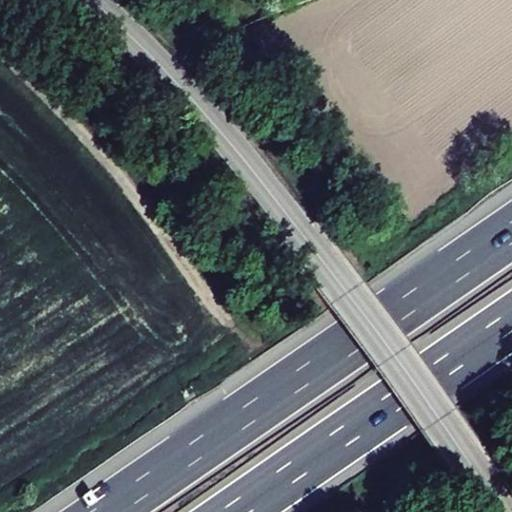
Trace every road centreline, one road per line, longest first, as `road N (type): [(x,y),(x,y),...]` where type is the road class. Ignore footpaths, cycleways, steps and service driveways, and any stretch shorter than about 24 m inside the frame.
road 1 (tertiary): [(88,0),(183,93),(270,197),(501,511)]
road 2 (motorway): [(511,231),(106,511)]
road 3 (motorway): [(233,511),(511,320)]
